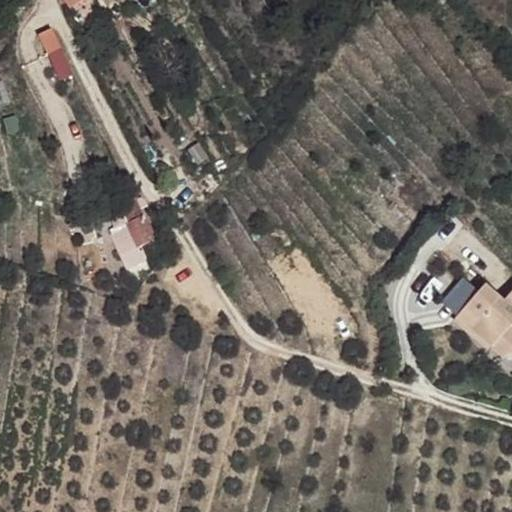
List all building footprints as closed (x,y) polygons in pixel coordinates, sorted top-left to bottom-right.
[(59,0),(66,19),(88,12),(84,0),(59,0)] [(53,37),(41,41),(50,61),(62,56),(53,37)] [(44,63),(37,66),(40,72),(47,70),(44,63)] [(95,179),(84,184),(88,192),(98,187),(95,179)] [(129,183),(113,190),(124,218),(135,243),(153,236),(129,183)] [(124,218),(112,223),(119,251),(135,243),(124,218)] [(511,263),(482,290),(511,322),(511,263)]
